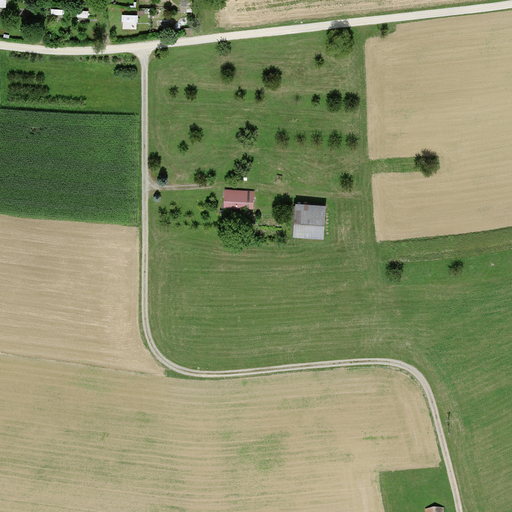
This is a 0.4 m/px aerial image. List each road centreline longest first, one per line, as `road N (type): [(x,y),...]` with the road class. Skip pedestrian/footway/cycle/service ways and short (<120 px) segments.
road 1 (track): [(511,4),(86,52),(0,46)]
road 2 (track): [(457,511),(430,401),(401,367),(377,361),(187,374)]
road 3 (track): [(142,47),(143,319),(155,356),(187,374)]
road 4 (track): [(412,373),(391,318),(379,250)]
